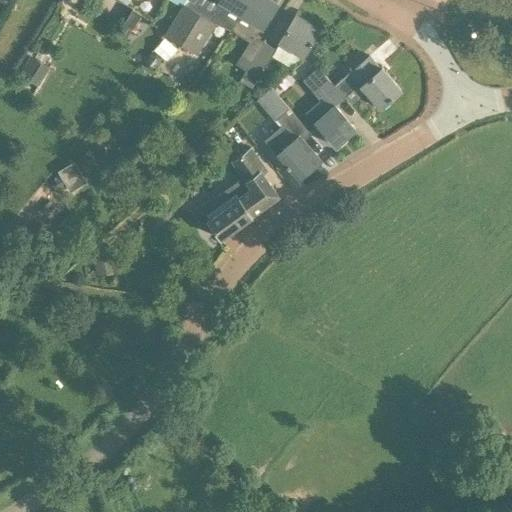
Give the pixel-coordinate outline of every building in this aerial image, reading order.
[(16,10),(20,0),(10,0),(7,6),(16,10)] [(212,16),(231,28),(238,17),(240,14),(248,0),(219,0),(219,1),(212,14),(213,14),(212,16)] [(248,0),(240,14),(238,17),(259,30),(276,3),(270,0),(248,0)] [(179,46),(197,15),(184,7),(165,38),(179,46)] [(132,9),(122,24),(132,30),(141,15),(132,9)] [(211,23),(198,15),(179,46),(193,54),(211,23)] [(278,42),(302,57),(319,29),(295,15),(278,42)] [(130,32),(121,27),(117,34),(125,39),(130,32)] [(248,43),(234,66),(246,73),(265,43),(255,37),(250,44),(248,43)] [(265,43),(239,84),(251,91),(276,50),(265,43)] [(310,54),(314,59),(321,53),(317,49),(310,54)] [(159,65),(159,58),(155,54),(150,54),(145,58),(145,63),(148,68),(154,68),(159,65)] [(17,77),(36,88),(48,68),(29,56),(17,77)] [(369,56),(334,86),(344,98),(351,106),(365,93),(379,108),(400,90),(381,67),(380,68),(369,56)] [(344,98),(334,86),(318,68),(302,81),(327,110),(313,122),(335,147),(355,129),(335,106),(344,98)] [(289,167),(298,178),(319,160),(301,139),(309,132),(270,87),(255,101),(280,130),(266,141),(277,154),(286,164),(285,166),(288,168),(289,167)] [(240,179),(227,188),(249,217),(278,196),(260,171),(264,168),(249,148),(229,163),(240,179)] [(249,217),(227,188),(212,199),(193,213),(201,224),(206,220),(219,239),(249,217)] [(93,260),(96,278),(113,276),(111,257),(93,260)] [(250,511),(270,511),(262,502),(250,511)]
